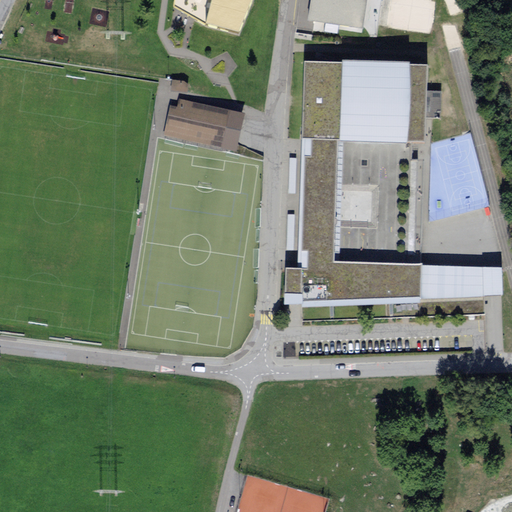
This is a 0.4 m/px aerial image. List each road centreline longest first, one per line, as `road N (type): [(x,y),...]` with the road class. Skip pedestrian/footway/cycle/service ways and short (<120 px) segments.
road 1 (residential): [(291,0),(267,327),(254,372)]
road 2 (unclassified): [(254,372),(511,364)]
road 3 (unclassified): [(0,345),(254,372)]
road 4 (residential): [(254,372),(218,511)]
